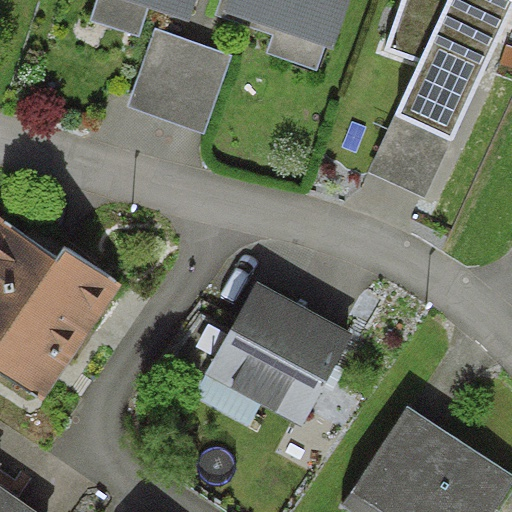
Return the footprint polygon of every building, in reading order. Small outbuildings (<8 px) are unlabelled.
[(173,0),(125,0),(168,16),(173,0)] [(334,0),(203,0),(202,3),(318,46),(334,0)] [(451,137),(511,2),(511,0),(403,0),(387,48),(423,59),(398,113),(451,137)] [(184,48),(144,34),(121,98),(161,112),(184,48)] [(224,63),(184,48),(161,112),(200,127),(224,63)] [(112,283),(64,251),(57,261),(0,223),(0,225),(7,229),(0,239),(0,377),(33,400),(34,398),(25,392),(48,357),(56,363),(109,284),(110,285),(112,283)] [(296,423),(342,339),(252,290),(207,374),(296,423)] [(343,511),(490,511),(511,480),(511,479),(403,408),(337,508),(343,511)] [(0,511),(19,511),(0,498),(0,511)]
